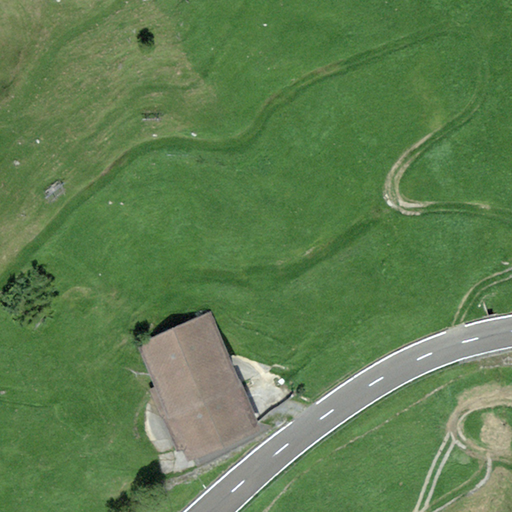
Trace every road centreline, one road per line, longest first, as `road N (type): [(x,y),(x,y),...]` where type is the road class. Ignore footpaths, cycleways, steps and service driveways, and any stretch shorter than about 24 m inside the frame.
road 1 (track): [(511,217),(455,206),(412,210),(390,195),(406,159),(457,124),(482,88),(474,45),(447,25),(287,92),(238,141),(143,148),(95,184),(0,280)]
road 2 (primary): [(210,511),(278,450),(376,381),(423,357),(511,331)]
road 3 (track): [(398,206),(287,274),(179,278)]
road 4 (track): [(428,511),(486,479),(487,455),(465,444),(456,421),(467,407),(511,403)]
road 5 (track): [(0,144),(3,115),(57,45),(122,0)]
